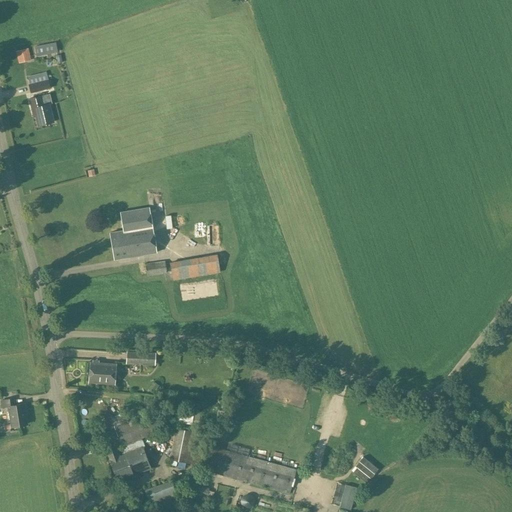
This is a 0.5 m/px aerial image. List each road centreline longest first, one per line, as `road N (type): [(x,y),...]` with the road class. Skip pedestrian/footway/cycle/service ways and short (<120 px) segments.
road 1 (unclassified): [(47,334),(230,342),(425,396),(446,382),(511,300)]
road 2 (tertiary): [(47,334),(0,141)]
road 3 (tertiary): [(76,511),(47,334)]
